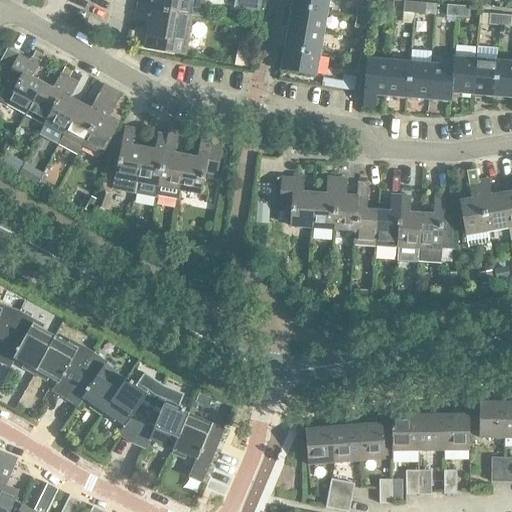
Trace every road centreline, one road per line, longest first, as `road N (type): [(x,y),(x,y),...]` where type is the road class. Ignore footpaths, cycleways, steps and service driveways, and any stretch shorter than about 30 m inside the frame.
road 1 (residential): [(0,7),(160,94),(351,128),(370,148),(456,152),(511,143)]
road 2 (tertiary): [(0,226),(174,324),(275,368)]
road 3 (tertiary): [(275,368),(511,335)]
road 4 (residential): [(0,429),(153,511)]
road 5 (residential): [(231,511),(275,368)]
road 6 (residential): [(390,511),(395,504),(511,498)]
